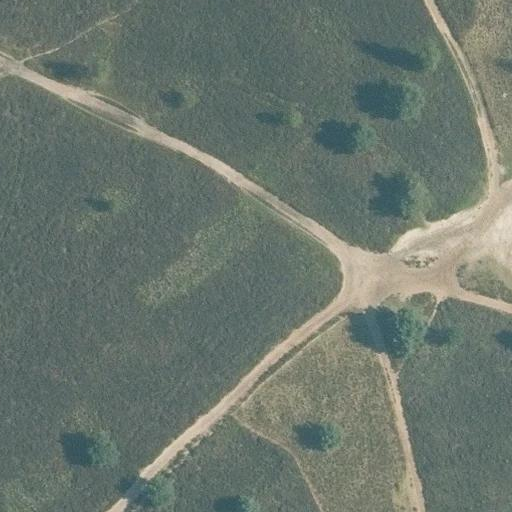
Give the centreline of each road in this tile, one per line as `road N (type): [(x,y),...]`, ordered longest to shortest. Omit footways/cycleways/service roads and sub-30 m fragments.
road 1 (track): [(481,245),(445,279),(363,275),(199,150),(0,62)]
road 2 (track): [(102,511),(363,275)]
road 3 (track): [(445,279),(444,295),(392,385),(360,299),(363,275)]
road 4 (track): [(423,511),(392,385)]
